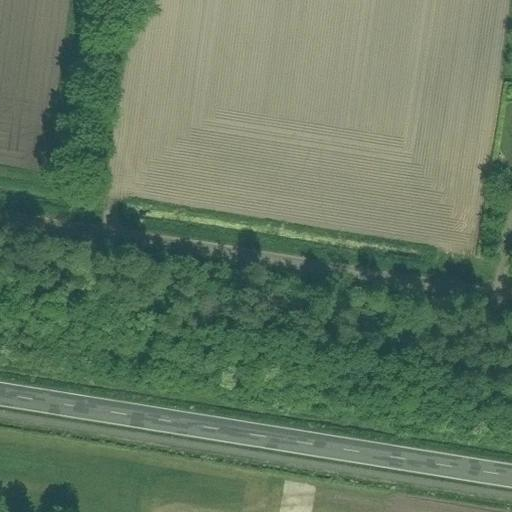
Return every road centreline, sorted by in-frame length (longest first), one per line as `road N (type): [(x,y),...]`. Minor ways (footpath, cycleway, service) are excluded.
road 1 (tertiary): [(0,390),(511,474)]
road 2 (unclassified): [(511,297),(0,215)]
